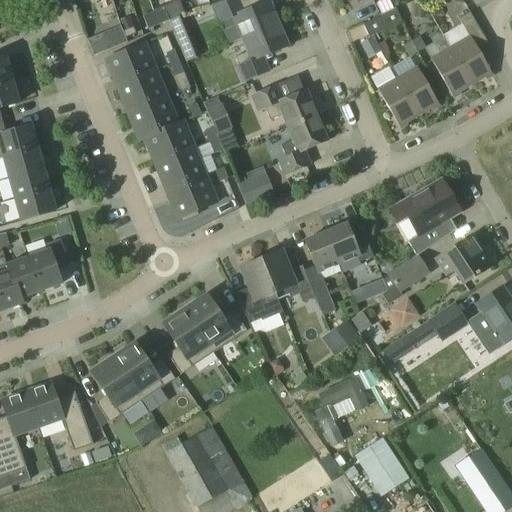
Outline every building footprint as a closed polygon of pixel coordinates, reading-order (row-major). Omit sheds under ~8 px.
[(242,39),(243,41),(279,26),(270,3),(245,14),(239,0),(236,0),(216,9),(230,44),(242,39)] [(352,0),(358,11),(380,0),(352,0)] [(196,8),(193,1),(187,3),(189,10),(196,8)] [(153,13),(157,26),(169,21),(183,15),(184,14),(179,2),(153,13)] [(102,9),(108,23),(119,18),(113,4),(102,9)] [(425,19),(426,5),(415,4),(414,18),(425,19)] [(401,22),(396,10),(363,25),(368,37),(401,22)] [(147,30),(157,26),(153,13),(142,17),(147,30)] [(450,49),(472,86),(492,75),(479,52),(489,46),(470,14),(459,20),(462,25),(443,36),(451,49),(450,49)] [(183,15),(169,21),(187,63),(200,57),(183,15)] [(129,17),(118,22),(120,27),(122,32),(133,28),(129,17)] [(279,26),(243,41),(248,54),(236,59),(246,83),(269,74),(263,59),(289,48),(279,26)] [(120,27),(87,40),(94,56),(127,43),(125,39),(123,33),(122,32),(120,27)] [(134,28),(123,33),(125,39),(136,35),(134,28)] [(361,43),(369,57),(382,50),(374,36),(361,43)] [(418,37),(410,42),(417,53),(425,48),(418,37)] [(392,53),(385,40),(380,43),(387,55),(392,53)] [(417,53),(410,42),(403,46),(410,58),(417,53)] [(105,60),(117,88),(156,71),(145,44),(105,60)] [(472,86),(450,49),(431,60),(452,98),(472,86)] [(171,65),(178,62),(174,51),(166,54),(171,65)] [(388,62),(382,51),(376,54),(383,65),(388,62)] [(0,83),(15,80),(11,67),(9,68),(6,58),(0,59),(0,83)] [(183,73),(178,62),(171,65),(175,76),(183,73)] [(417,69),(398,80),(419,117),(439,105),(417,69)] [(117,88),(128,114),(167,98),(156,71),(117,88)] [(0,83),(0,108),(19,103),(16,93),(18,92),(15,80),(0,83)] [(419,117),(398,80),(378,91),(400,128),(419,117)] [(282,117),(287,129),(317,117),(307,92),(284,101),(278,87),(252,97),(259,113),(266,110),(271,121),(282,117)] [(178,125),(178,124),(167,98),(128,114),(139,142),(145,139),(144,139),(178,125)] [(238,149),(218,98),(204,103),(224,155),(238,149)] [(200,115),(196,104),(188,107),(193,119),(200,115)] [(328,142),(317,117),(287,129),(293,142),(281,147),(286,158),(279,161),(285,177),(311,167),(305,152),(328,142)] [(145,139),(155,165),(194,149),(183,122),(178,124),(178,125),(144,139),(145,139)] [(2,158),(38,148),(32,126),(0,135),(0,159),(3,159),(2,158)] [(205,132),(210,143),(217,140),(213,129),(205,132)] [(217,140),(210,143),(214,154),(222,151),(217,140)] [(3,159),(8,179),(43,169),(38,148),(2,158),(3,159)] [(205,176),(194,149),(155,165),(166,192),(205,176)] [(227,180),(223,168),(215,172),(220,183),(227,180)] [(8,179),(14,200),(49,190),(43,169),(8,179)] [(274,193),(265,173),(238,185),(246,205),(274,193)] [(217,203),(205,176),(166,192),(177,219),(181,218),(183,222),(197,216),(196,212),(217,203)] [(460,213),(441,180),(389,210),(397,224),(407,217),(418,236),(408,242),(416,257),(450,237),(442,223),(460,213)] [(49,190),(14,200),(20,221),(55,211),(49,190)] [(67,218),(55,222),(60,236),(72,232),(67,218)] [(326,234),(339,266),(360,258),(346,225),(326,234)] [(0,235),(0,242),(2,248),(9,246),(6,234),(0,235)] [(339,266),(326,234),(306,242),(319,274),(339,266)] [(491,268),(471,237),(436,261),(446,277),(454,272),(463,286),(491,268)] [(47,246),(48,250),(28,258),(40,292),(61,285),(56,269),(68,265),(60,241),(47,246)] [(261,260),(276,295),(287,291),(290,299),(299,295),(303,303),(315,298),(312,292),(305,273),(293,277),(282,252),(261,260)] [(430,274),(418,256),(387,276),(388,277),(383,281),(388,292),(382,296),(388,305),(401,296),(399,294),(430,274)] [(20,299),(21,299),(40,292),(28,258),(7,265),(7,266),(8,266),(20,299)] [(264,300),(276,295),(261,260),(241,268),(251,295),(239,300),(251,325),(261,321),(258,312),(267,308),(264,300)] [(0,268),(0,308),(1,312),(23,305),(21,299),(20,299),(8,266),(7,266),(0,268)] [(351,292),(356,304),(387,290),(381,278),(351,292)] [(312,292),(315,298),(323,317),(336,312),(325,287),(312,292)] [(511,303),(502,289),(476,306),(491,329),(481,336),(493,353),(511,339),(511,303)] [(195,300),(183,308),(213,353),(246,332),(233,312),(222,319),(207,296),(197,303),(195,300)] [(408,297),(388,309),(399,328),(419,316),(408,297)] [(468,326),(453,304),(428,320),(443,342),(468,326)] [(213,353),(183,308),(171,316),(173,319),(163,325),(178,348),(168,355),(181,375),(213,353)] [(365,320),(361,313),(350,320),(359,334),(366,330),(361,322),(365,320)] [(361,338),(347,320),(321,339),(335,357),(361,338)] [(436,335),(427,322),(407,335),(416,349),(436,335)] [(111,356),(142,402),(174,380),(161,360),(150,367),(135,344),(125,351),(123,348),(111,356)] [(109,423),(142,402),(111,356),(99,364),(101,367),(91,373),(106,396),(96,403),(109,423)] [(270,365),(274,374),(283,369),(279,360),(270,365)] [(324,407),(314,412),(331,448),(343,442),(332,420),(335,419),(338,418),(338,419),(355,411),(356,411),(368,405),(360,390),(354,377),(318,395),(324,407)] [(51,384),(26,393),(38,428),(62,419),(73,452),(93,445),(74,393),(56,399),(51,384)] [(6,417),(0,419),(0,453),(12,487),(30,480),(15,436),(38,428),(26,393),(1,402),(6,417)] [(153,421),(132,432),(139,444),(159,434),(153,421)] [(230,511),(252,499),(212,427),(165,454),(198,511),(230,511)] [(503,511),(511,506),(511,498),(480,451),(442,477),(449,487),(438,494),(449,511),(503,511)] [(0,490),(12,487),(0,453),(0,490)] [(325,457),(318,462),(332,482),(339,477),(325,457)]
